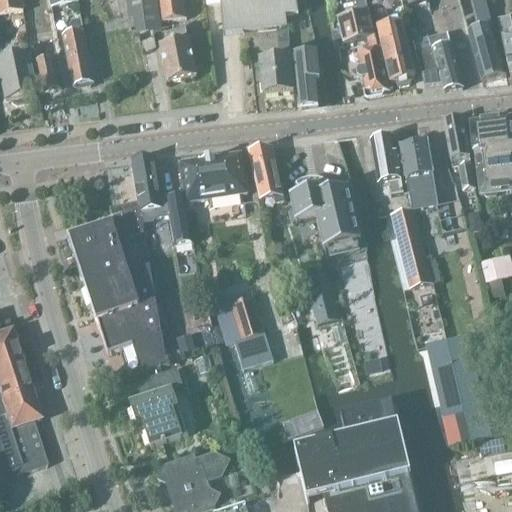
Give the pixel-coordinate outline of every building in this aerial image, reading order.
[(21,0),(0,0),(0,18),(24,14),(21,0)] [(50,0),(52,9),(78,4),(77,0),(50,0)] [(221,0),(225,36),(288,29),(286,17),(299,16),(296,0),(221,0)] [(401,0),(369,0),(374,20),(404,13),(401,0)] [(480,31),(469,34),(483,84),(482,84),(483,85),(507,79),(492,28),(485,0),(473,3),(480,31)] [(129,42),(143,39),(137,12),(121,15),(123,24),(95,30),(107,83),(136,76),(129,42)] [(175,27),(157,31),(169,89),(197,83),(190,48),(204,45),(197,13),(174,18),(175,27)] [(371,56),(359,58),(362,73),(360,73),(358,77),(359,82),(362,84),(364,84),(367,96),(373,95),(374,98),(390,94),(381,52),(378,53),(369,15),(339,22),(341,32),(338,34),(343,42),(345,48),(368,43),(371,56)] [(498,22),(511,81),(511,80),(511,26),(511,20),(498,22)] [(82,22),(73,23),(70,26),(72,37),(64,38),(74,89),(77,88),(78,92),(91,89),(90,86),(93,85),(82,22)] [(385,31),(379,32),(383,46),(392,86),(396,85),(397,88),(400,90),(410,88),(411,85),(411,81),(415,80),(402,27),(385,31)] [(279,33),(281,54),(290,53),(288,33),(279,33)] [(448,37),(413,46),(425,89),(443,87),(445,94),(463,92),(448,37)] [(0,62),(0,73),(6,103),(11,102),(12,105),(18,109),(30,106),(34,100),(33,97),(38,96),(29,56),(0,62)] [(49,57),(50,62),(35,65),(41,95),(62,91),(54,56),(49,57)] [(316,83),(320,82),(318,56),(295,58),(301,111),(319,109),(316,83)] [(261,64),(264,98),(294,96),(291,62),(261,64)] [(444,123),(453,171),(460,170),(464,194),(476,191),(463,120),(444,123)] [(511,120),(471,125),(475,155),(476,154),(481,198),(511,194),(511,120)] [(390,185),(392,198),(404,196),(394,139),(372,143),(379,187),(390,185)] [(402,152),(405,170),(410,198),(435,194),(432,179),(434,179),(428,147),(402,152)] [(272,150),(249,153),(261,204),(275,201),(277,206),(285,205),(282,191),(285,191),(283,179),(279,180),(272,150)] [(187,207),(248,197),(242,156),(180,166),(185,199),(187,207)] [(155,159),(133,162),(141,214),(142,227),(153,226),(157,222),(170,220),(175,249),(193,246),(187,207),(185,199),(162,202),(155,159)] [(304,194),(290,197),(296,224),(316,220),(324,252),(362,244),(349,189),(336,192),(331,187),(324,183),(317,182),(309,182),(301,184),(304,194)] [(122,216),(130,240),(143,236),(139,210),(122,216)] [(392,218),(411,292),(432,287),(414,213),(392,218)] [(70,241),(99,328),(108,357),(134,349),(142,375),(167,367),(150,269),(128,273),(113,227),(70,241)] [(364,260),(347,262),(351,285),(367,283),(364,260)] [(308,289),(317,329),(340,323),(330,284),(308,289)] [(229,298),(216,302),(230,348),(235,347),(242,344),(243,345),(266,338),(255,301),(232,308),(229,298)] [(362,326),(371,355),(384,351),(376,322),(362,326)] [(0,475),(11,472),(14,481),(47,470),(32,426),(41,423),(8,325),(0,327),(0,475)] [(274,366),(266,338),(243,345),(242,344),(235,347),(243,375),(274,366)] [(428,349),(445,419),(484,410),(467,340),(428,349)] [(380,362),(364,366),(367,378),(382,375),(380,362)] [(177,406),(172,391),(183,388),(178,373),(137,386),(141,400),(130,404),(137,426),(143,424),(151,451),(183,441),(172,407),(177,406)] [(347,442),(295,455),(308,506),(325,502),(327,511),(418,511),(392,405),(341,417),(347,442)] [(209,494),(207,486),(222,481),(229,466),(214,458),(195,464),(194,460),(167,469),(160,483),(173,489),(176,500),(173,501),(176,511),(206,511),(214,510),(220,499),(209,494)] [(511,511),(511,499),(498,503),(499,511),(511,511)]
